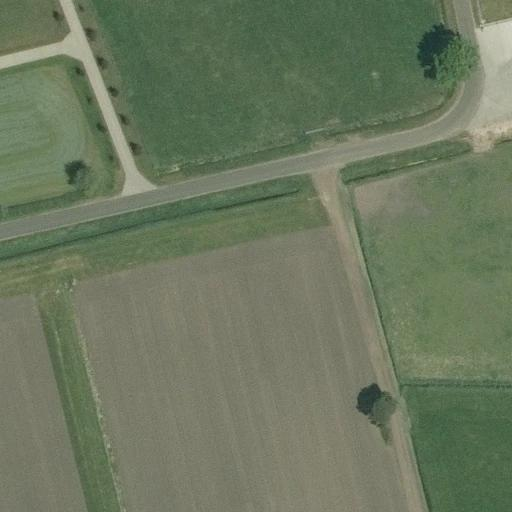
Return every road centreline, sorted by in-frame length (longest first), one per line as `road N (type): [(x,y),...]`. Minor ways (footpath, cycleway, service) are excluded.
road 1 (unclassified): [(0,232),(434,134),(454,121),(468,94),(458,0)]
road 2 (track): [(323,159),(411,511)]
